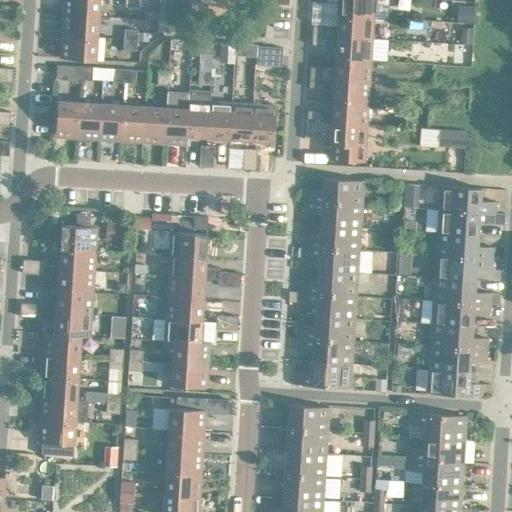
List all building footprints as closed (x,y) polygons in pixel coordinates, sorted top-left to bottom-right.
[(452,0),(452,12),(467,13),(467,0),(452,0)] [(57,3),(56,25),(92,27),(93,5),(57,3)] [(332,4),(331,26),(367,28),(368,6),(332,4)] [(308,13),(307,24),(321,25),(321,14),(308,13)] [(119,18),(118,29),(132,30),(132,19),(119,18)] [(457,19),(457,32),(467,33),(467,19),(457,19)] [(133,22),(133,30),(142,31),(143,23),(133,22)] [(321,25),(307,24),(306,35),(320,35),(321,25)] [(92,27),(56,25),(54,47),(90,50),(92,27)] [(331,26),(330,47),(365,49),(367,28),(331,26)] [(132,30),(118,29),(117,40),(131,40),(132,30)] [(195,30),(194,60),(206,60),(207,31),(195,30)] [(250,54),(275,55),(276,37),(251,35),(250,54)] [(330,47),(328,69),(364,71),(365,49),(330,47)] [(65,69),(76,69),(77,56),(66,55),(65,69)] [(77,56),(76,69),(86,70),(87,69),(87,56),(77,56)] [(87,56),(87,69),(97,69),(98,57),(87,56)] [(98,57),(97,69),(108,70),(109,58),(98,57)] [(305,57),(304,67),(318,68),(319,57),(305,57)] [(108,71),(119,72),(120,58),(109,58),(108,70),(108,71)] [(120,58),(119,72),(129,73),(130,59),(120,58)] [(151,74),(162,75),(163,61),(152,61),(151,74)] [(163,61),(162,75),(173,75),(173,62),(163,61)] [(318,68),(304,67),(304,78),(317,79),(318,68)] [(328,69),(327,90),(363,93),(364,71),(328,69)] [(137,131),(139,96),(140,84),(118,82),(117,94),(115,130),(137,131)] [(182,89),(182,98),(181,125),(202,127),(205,91),(182,89)] [(50,126),(72,127),(74,92),(52,90),(50,126)] [(327,90),(325,112),(361,114),(363,93),(327,90)] [(226,92),(205,91),(202,127),(224,128),(226,92)] [(72,127),(94,129),(96,93),(74,92),(72,127)] [(248,94),(226,92),(224,128),(245,129),(248,94)] [(94,129),(115,130),(117,94),(96,93),(94,129)] [(270,95),(248,94),(245,129),(268,131),(270,95)] [(137,131),(158,133),(161,97),(139,96),(137,131)] [(161,97),(158,133),(181,134),(181,125),(182,98),(161,97)] [(302,100),(301,110),(315,111),(316,101),(302,100)] [(315,111),(301,110),(301,121),(314,122),(315,111)] [(361,114),(325,112),(324,134),(325,134),(324,149),(359,151),(361,114)] [(416,118),(415,135),(432,136),(433,119),(416,118)] [(433,119),(432,136),(459,138),(460,120),(433,119)] [(195,135),(194,145),(208,146),(209,136),(195,135)] [(238,138),(237,148),(251,149),(252,138),(238,138)] [(208,146),(194,145),(194,156),(207,157),(208,146)] [(251,149),(237,148),(237,159),(250,160),(251,149)] [(300,179),(300,190),(356,194),(358,170),(317,168),(317,180),(300,179)] [(435,175),(433,199),(490,203),(490,191),(474,190),(475,178),(435,175)] [(398,188),(398,196),(409,196),(410,189),(398,188)] [(315,202),(314,214),(355,217),(356,194),(300,190),(299,201),(315,202)] [(433,199),(431,222),(472,224),(473,213),(489,214),(490,203),(433,199)] [(490,203),(489,214),(499,214),(500,203),(490,203)] [(56,214),(54,236),(90,239),(91,216),(84,216),(84,205),(71,205),(70,215),(56,214)] [(132,206),(132,218),(144,218),(145,206),(132,206)] [(102,208),(101,230),(123,231),(124,209),(102,208)] [(402,210),(401,219),(411,219),(411,211),(402,210)] [(166,221),(164,243),(200,246),(201,223),(187,222),(187,212),(174,211),(173,222),(166,221)] [(297,225),(297,236),(353,239),(355,217),(314,214),(314,226),(297,225)] [(431,222),(430,244),(487,248),(487,237),(471,236),(472,224),(431,222)] [(54,236),(53,258),(89,260),(90,239),(54,236)] [(312,248),(311,260),(352,262),(353,239),(297,236),(296,247),(312,248)] [(164,243),(163,265),(199,267),(199,256),(200,246),(164,243)] [(430,244),(429,267),(469,270),(470,258),(486,259),(487,248),(430,244)] [(16,262),(27,263),(28,249),(17,249),(16,262)] [(28,249),(27,263),(38,264),(38,250),(28,249)] [(129,253),(129,262),(141,263),(142,254),(129,253)] [(199,256),(199,267),(213,268),(214,261),(214,257),(199,256)] [(53,258),(51,279),(87,282),(89,260),(53,258)] [(295,270),(294,281),(350,285),(352,262),(311,260),(311,271),(295,270)] [(213,275),(223,275),(224,262),(214,261),(213,268),(213,275)] [(224,262),(223,275),(234,276),(235,262),(224,262)] [(163,265),(161,286),(197,289),(199,267),(163,265)] [(429,267),(427,290),(484,294),(484,282),(468,281),(469,270),(429,267)] [(111,276),(111,282),(119,282),(119,274),(114,274),(111,276)] [(51,279),(50,301),(86,303),(87,282),(51,279)] [(309,293),(308,305),(349,308),(350,285),(294,281),(293,292),(309,293)] [(161,286),(160,308),(196,310),(197,289),(161,286)] [(427,290),(426,313),(466,315),(467,304),(483,305),(484,294),(427,290)] [(13,305),(24,306),(25,292),(14,292),(13,305)] [(25,292),(24,306),(35,307),(36,293),(25,292)] [(50,301),(49,322),(49,323),(75,324),(75,325),(84,326),(86,303),(50,301)] [(210,318),(221,319),(222,305),(211,304),(210,318)] [(222,305),(221,319),(231,319),(232,306),(222,305)] [(292,316),(291,327),(348,330),(349,308),(308,305),(308,317),(292,316)] [(158,331),(168,331),(168,330),(194,332),(194,331),(196,310),(160,308),(158,331)] [(426,313),(424,335),(481,339),(482,328),(465,327),(466,315),(426,313)] [(39,321),(38,344),(74,346),(75,325),(75,324),(49,323),(49,322),(39,321)] [(306,339),(306,350),(346,353),(348,330),(291,327),(290,338),(306,339)] [(168,331),(167,352),(202,354),(204,331),(194,331),(194,332),(168,330),(168,331)] [(392,334),(392,343),(404,344),(404,335),(392,334)] [(424,335),(423,358),(463,361),(464,349),(480,350),(481,339),(424,335)] [(104,337),(103,348),(117,349),(118,338),(104,337)] [(124,338),(123,349),(137,350),(137,339),(124,338)] [(38,344),(37,365),(72,368),(74,346),(38,344)] [(117,349),(103,348),(103,359),(116,359),(117,349)] [(137,350),(123,349),(122,360),(136,360),(137,350)] [(346,353),(306,350),(305,362),(289,361),(288,373),(345,377),(346,353)] [(202,354),(167,352),(165,374),(201,376),(202,354)] [(463,361),(423,358),(421,382),(478,385),(479,373),(462,372),(463,361)] [(37,365),(35,387),(71,389),(72,368),(37,365)] [(370,368),(369,380),(379,381),(380,369),(370,368)] [(81,380),(81,390),(101,391),(101,382),(81,380)] [(101,382),(101,391),(114,392),(115,381),(101,380),(101,382)] [(35,387),(34,409),(70,411),(71,389),(35,387)] [(164,397),(162,419),(198,422),(199,399),(204,400),(204,401),(223,402),(224,390),(172,387),(171,397),(164,397)] [(114,392),(101,391),(100,402),(114,403),(114,392)] [(283,394),(281,418),(322,420),(323,397),(283,394)] [(419,415),(418,427),(459,429),(460,406),(404,402),(403,414),(419,415)] [(70,411),(34,409),(32,431),(47,432),(46,442),(60,443),(60,433),(68,433),(70,411)] [(359,410),(358,422),(367,423),(368,410),(359,410)] [(281,418),(280,440),(320,443),(322,420),(281,418)] [(162,419),(161,441),(196,443),(198,422),(162,419)] [(367,423),(358,422),(357,435),(366,436),(367,423)] [(118,427),(117,438),(131,439),(132,428),(118,427)] [(401,437),(401,448),(457,452),(459,429),(418,427),(418,438),(401,437)] [(100,435),(98,456),(110,456),(111,436),(100,435)] [(131,439),(117,438),(117,449),(130,449),(131,439)] [(280,440),(278,463),(319,466),(320,443),(280,440)] [(161,441),(159,462),(195,465),(196,443),(161,441)] [(416,460),(415,472),(456,475),(457,452),(401,448),(400,459),(416,460)] [(356,455),(355,468),(364,469),(365,456),(356,455)] [(159,462),(158,484),(194,486),(195,465),(159,462)] [(278,463),(277,486),(317,488),(319,466),(278,463)] [(364,469),(355,468),(354,481),(363,481),(364,469)] [(115,470),(114,481),(128,482),(129,471),(115,470)] [(415,472),(414,495),(454,497),(456,475),(415,472)] [(369,479),(369,492),(377,492),(378,480),(369,479)] [(128,482),(114,481),(114,492),(126,492),(127,493),(128,482)] [(194,486),(158,484),(156,506),(192,509),(194,486)] [(260,496),(259,507),(316,511),(317,488),(277,486),(276,497),(260,496)] [(114,492),(113,503),(126,504),(126,492),(114,492)] [(377,492),(369,492),(368,504),(376,505),(377,492)] [(414,495),(412,511),(453,511),(454,497),(414,495)]
